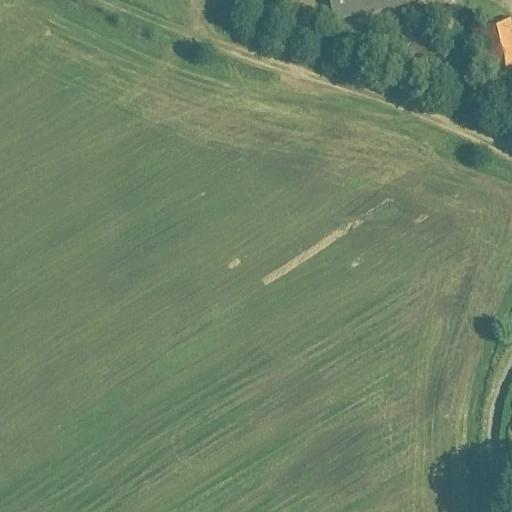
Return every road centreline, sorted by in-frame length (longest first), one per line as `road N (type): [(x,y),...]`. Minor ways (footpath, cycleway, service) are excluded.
road 1 (track): [(103,0),(350,84),(511,150)]
road 2 (unclassified): [(500,511),(493,422),(511,367)]
